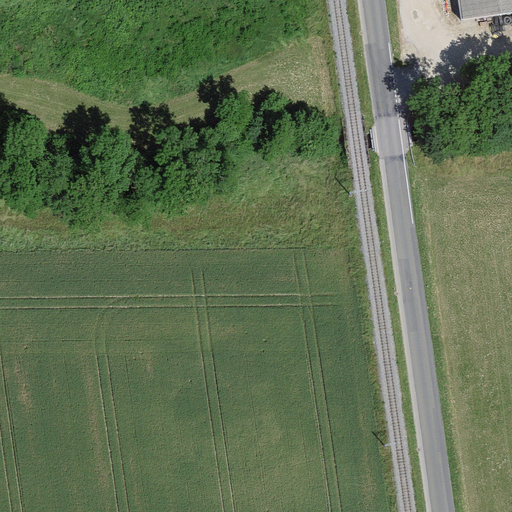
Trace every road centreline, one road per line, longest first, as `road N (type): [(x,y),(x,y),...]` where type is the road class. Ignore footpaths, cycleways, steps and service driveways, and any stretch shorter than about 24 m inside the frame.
road 1 (tertiary): [(442,511),(373,0)]
road 2 (unknown): [(415,0),(422,54),(511,43)]
